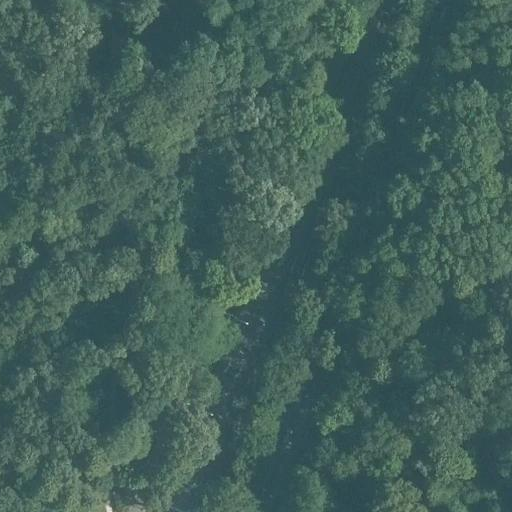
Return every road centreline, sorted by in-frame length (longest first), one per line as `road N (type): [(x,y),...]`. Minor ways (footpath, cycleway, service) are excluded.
road 1 (primary): [(389,0),(185,511)]
road 2 (primary): [(247,511),(340,295),(438,0)]
